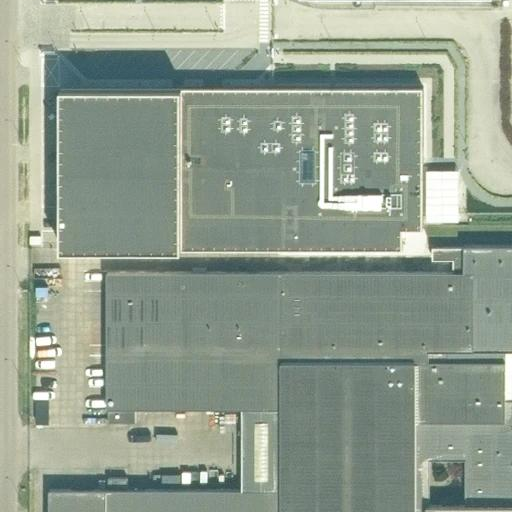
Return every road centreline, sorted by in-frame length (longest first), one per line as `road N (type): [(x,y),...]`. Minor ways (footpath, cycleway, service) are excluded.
road 1 (unknown): [(182,16),(469,30),(480,44),(481,155),(488,167),(511,173)]
road 2 (unclassified): [(3,511),(3,251)]
road 3 (unclassified): [(3,251),(3,0)]
road 4 (unknown): [(3,6),(182,16)]
